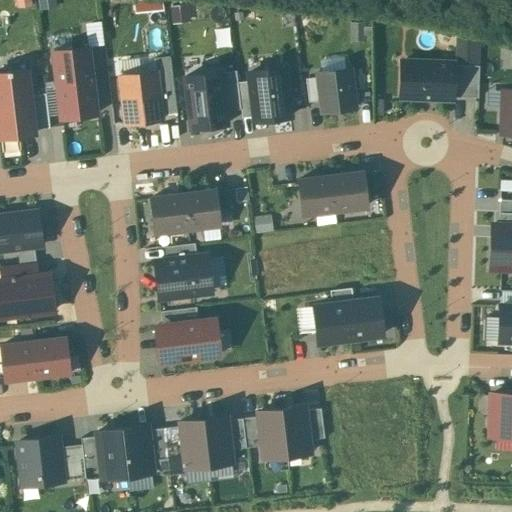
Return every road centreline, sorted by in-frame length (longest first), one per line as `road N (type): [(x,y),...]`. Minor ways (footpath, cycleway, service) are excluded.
road 1 (residential): [(129,396),(414,362)]
road 2 (residential): [(118,169),(387,139)]
road 3 (residential): [(129,396),(118,169)]
road 4 (residential): [(63,177),(109,399)]
road 5 (residential): [(387,139),(414,362)]
road 6 (residential): [(460,144),(457,364)]
